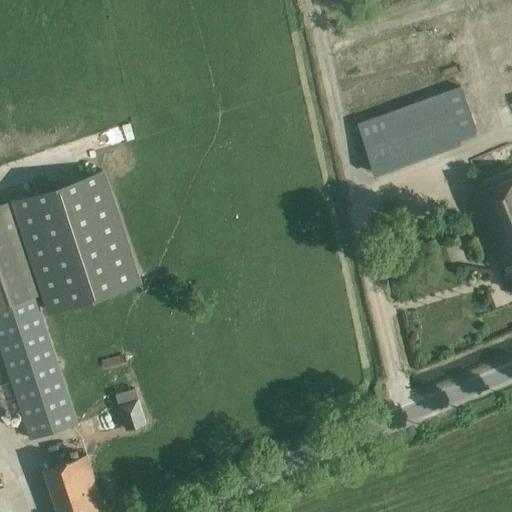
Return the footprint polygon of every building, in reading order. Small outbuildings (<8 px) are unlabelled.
[(347,0),(335,0),(339,11),(350,7),(347,0)] [(358,122),(374,172),(461,140),(460,138),(477,131),(461,85),(358,122)] [(15,199),(14,200),(44,292),(50,311),(139,281),(102,171),(15,199)] [(511,176),(497,183),(511,219),(511,256),(506,260),(511,274),(511,176)] [(469,195),(489,244),(497,263),(506,260),(511,256),(511,219),(497,183),(469,195)] [(0,203),(0,344),(31,438),(78,423),(42,313),(36,296),(36,295),(44,292),(14,200),(5,202),(0,203)] [(119,404),(114,406),(116,412),(121,410),(123,415),(125,423),(127,429),(146,423),(140,404),(138,399),(134,387),(124,390),(116,393),(117,396),(119,404)] [(44,468),(58,511),(97,511),(104,508),(101,497),(86,454),(44,468)] [(8,474),(0,476),(0,501),(15,497),(8,474)] [(125,490),(118,493),(121,502),(129,500),(125,490)]
